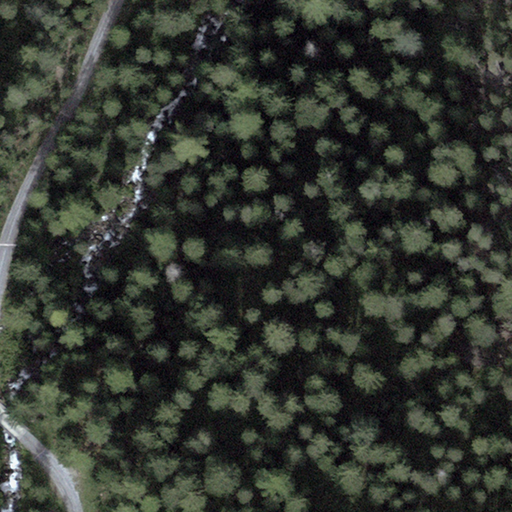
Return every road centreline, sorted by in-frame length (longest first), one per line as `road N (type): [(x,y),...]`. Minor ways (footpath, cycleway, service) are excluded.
road 1 (track): [(113,0),(12,224),(0,280)]
road 2 (track): [(0,412),(67,489),(76,511)]
